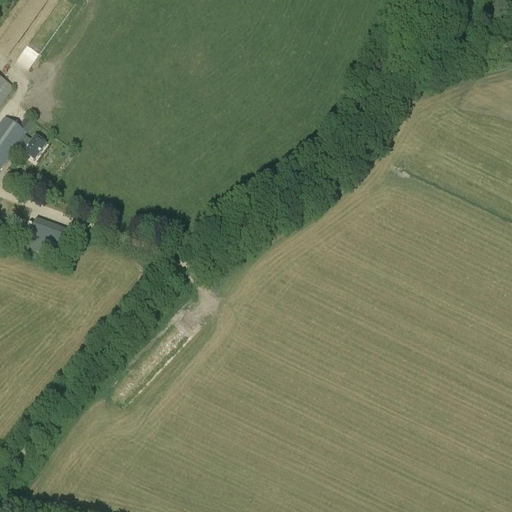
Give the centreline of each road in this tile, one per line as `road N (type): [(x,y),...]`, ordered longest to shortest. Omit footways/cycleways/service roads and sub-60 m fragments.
road 1 (track): [(391,77),(344,158),(195,266),(0,478)]
road 2 (track): [(391,77),(511,41)]
